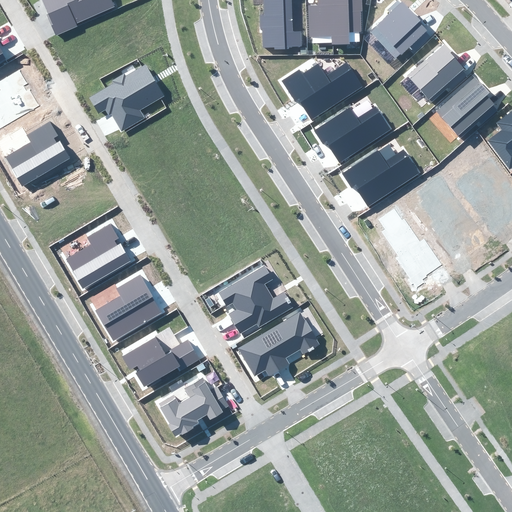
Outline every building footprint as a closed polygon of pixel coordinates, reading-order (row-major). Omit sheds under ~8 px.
[(47,14),(56,36),(77,26),(76,23),(114,6),(111,0),(42,0),(49,14),(47,14)] [(262,0),(263,14),(259,15),(259,30),(262,30),(263,48),(274,47),(275,49),(288,49),(288,47),(302,47),(302,31),(293,31),(291,0),(262,0)] [(363,32),(361,0),(317,0),(318,6),(309,6),(310,36),(331,35),(332,45),(350,44),(350,33),(363,32)] [(370,31),(395,57),(400,52),(402,54),(410,45),(415,50),(429,36),(425,32),(427,30),(419,22),(421,20),(402,1),(401,2),(398,0),(396,0),(386,10),(388,13),(370,31)] [(459,58),(445,43),(408,76),(432,102),(464,73),(462,71),(464,69),(456,60),(459,58)] [(299,99),(312,118),(362,86),(346,63),(326,76),(318,63),(302,74),(299,70),(282,81),(295,102),(299,99)] [(114,84),(90,97),(99,113),(106,109),(109,115),(111,114),(121,130),(143,117),(139,110),(164,96),(146,64),(126,75),(124,74),(112,81),(114,84)] [(0,128),(39,106),(30,89),(27,91),(24,86),(27,83),(19,69),(0,80),(0,89),(0,90),(0,89),(0,128)] [(436,111),(458,136),(494,104),(486,95),(489,92),(475,76),(436,111)] [(327,141),(340,161),(390,128),(375,106),(357,118),(350,107),(314,130),(323,144),(327,141)] [(487,140),(510,170),(511,168),(511,109),(495,122),(501,130),(487,140)] [(22,186),(70,158),(60,140),(56,143),(54,138),(58,136),(50,121),(26,135),(31,142),(5,157),(22,186)] [(355,186),(368,205),(418,172),(404,150),(395,156),(389,145),(378,152),(378,151),(342,174),(351,188),(355,186)] [(425,275),(441,265),(424,239),(419,242),(404,218),(402,220),(394,209),(378,219),(384,229),(381,231),(397,256),(395,257),(412,284),(413,283),(417,288),(425,283),(423,279),(426,277),(425,275)] [(83,289),(131,261),(120,244),(117,246),(114,241),(119,238),(110,223),(86,237),(90,244),(65,258),(83,289)] [(228,314),(240,334),(257,324),(259,328),(293,307),(284,292),(273,299),(265,284),(272,279),(264,266),(220,293),(228,306),(232,303),(236,309),(228,314)] [(162,313),(140,275),(116,289),(120,296),(95,311),(113,341),(162,313)] [(305,321),(300,312),(237,348),(254,377),(265,371),(268,376),(290,364),(286,358),(300,350),(303,354),(320,345),(306,320),(305,321)] [(179,372),(200,359),(188,340),(165,353),(156,337),(122,356),(130,370),(137,366),(140,371),(136,373),(144,387),(177,368),(179,372)] [(210,389),(204,377),(184,388),(189,397),(178,404),(174,396),(159,404),(171,424),(169,425),(175,436),(181,433),(182,435),(193,428),(193,427),(199,423),(198,421),(207,415),(210,421),(224,413),(223,410),(230,406),(217,385),(210,389)]
